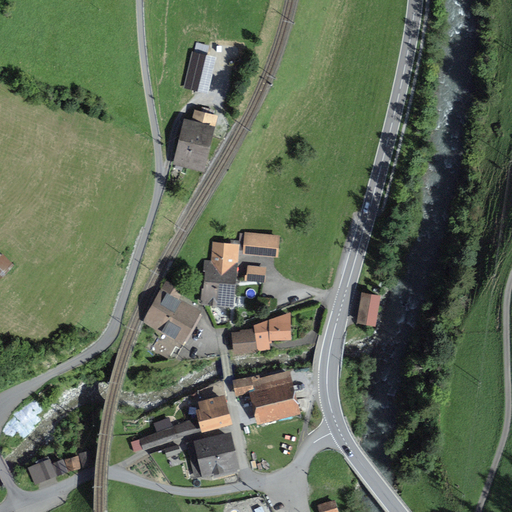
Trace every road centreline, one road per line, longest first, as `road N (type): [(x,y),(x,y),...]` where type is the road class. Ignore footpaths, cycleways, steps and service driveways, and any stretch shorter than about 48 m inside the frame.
road 1 (residential): [(139,0),(158,188),(115,323),(90,353),(0,409)]
road 2 (primary): [(415,0),(332,339),(326,380),(338,429)]
road 3 (residential): [(338,429),(307,449),(294,475),(200,492),(93,473),(18,504)]
road 4 (track): [(511,278),(507,423),(479,511)]
